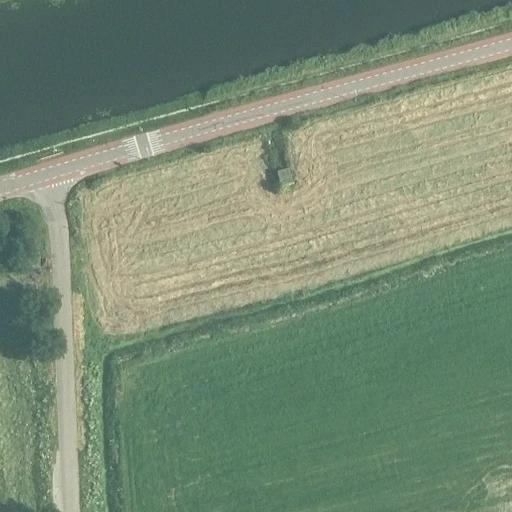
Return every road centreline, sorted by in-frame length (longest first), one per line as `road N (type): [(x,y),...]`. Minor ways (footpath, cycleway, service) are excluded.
road 1 (tertiary): [(50,174),(511,44)]
road 2 (tertiary): [(68,511),(60,217),(50,174)]
